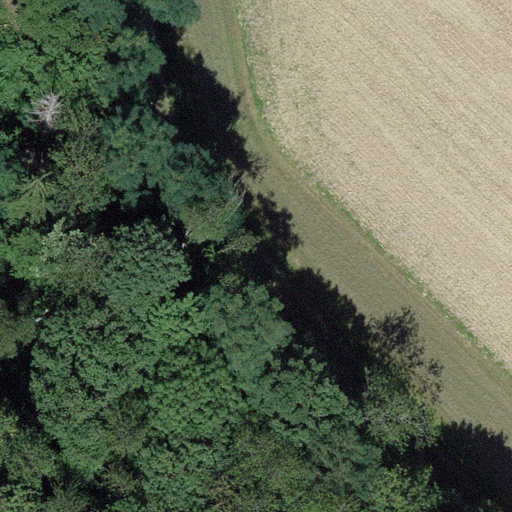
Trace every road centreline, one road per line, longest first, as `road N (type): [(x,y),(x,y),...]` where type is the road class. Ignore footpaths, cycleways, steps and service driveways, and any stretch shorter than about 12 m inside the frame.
road 1 (track): [(475,511),(149,139),(142,0)]
road 2 (track): [(149,139),(23,0)]
